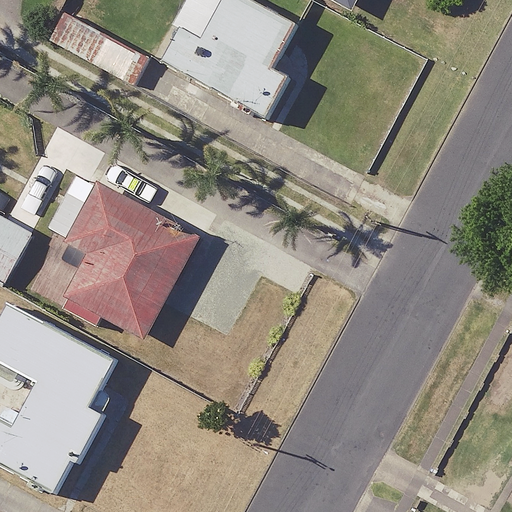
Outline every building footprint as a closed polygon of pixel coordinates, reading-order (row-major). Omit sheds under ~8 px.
[(299,20),(259,0),(189,0),(160,57),(268,114),(289,73),(275,65),(299,20)] [(150,57),(72,14),(58,41),(136,84),(150,57)] [(201,235),(82,168),(51,224),(92,247),(62,300),(103,323),(109,313),(146,334),(201,235)] [(34,231),(0,212),(0,278),(6,282),(34,231)] [(115,356),(12,300),(0,321),(0,371),(17,381),(25,367),(41,376),(17,421),(0,412),(0,459),(60,491),(110,399),(96,391),(115,356)]
